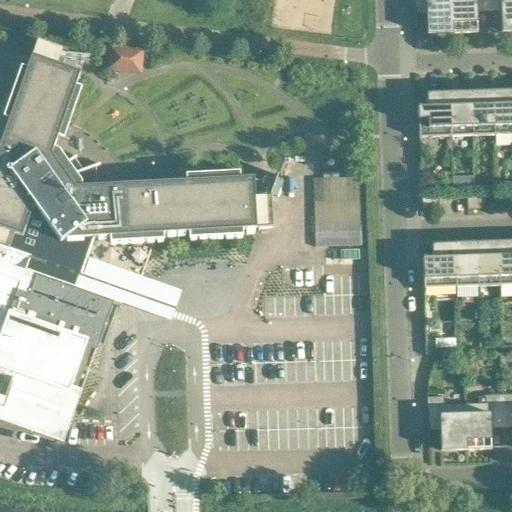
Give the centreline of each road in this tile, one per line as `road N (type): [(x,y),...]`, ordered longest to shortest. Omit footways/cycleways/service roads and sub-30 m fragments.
road 1 (residential): [(401,478),(393,233)]
road 2 (residential): [(393,233),(388,64)]
road 3 (residential): [(388,64),(511,61)]
